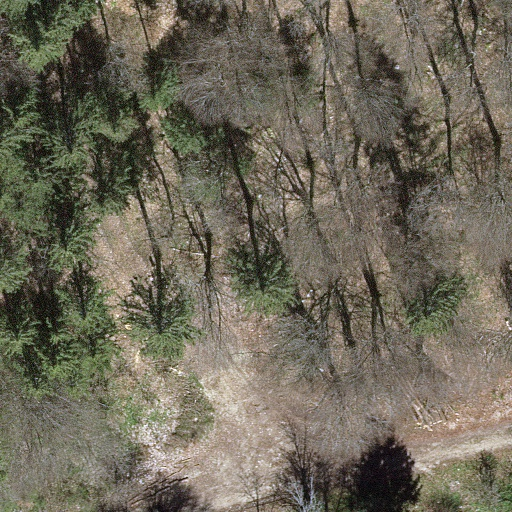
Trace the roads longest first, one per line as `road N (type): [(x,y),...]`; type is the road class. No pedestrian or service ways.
road 1 (track): [(262,503),(171,288),(27,0)]
road 2 (track): [(511,436),(232,511)]
